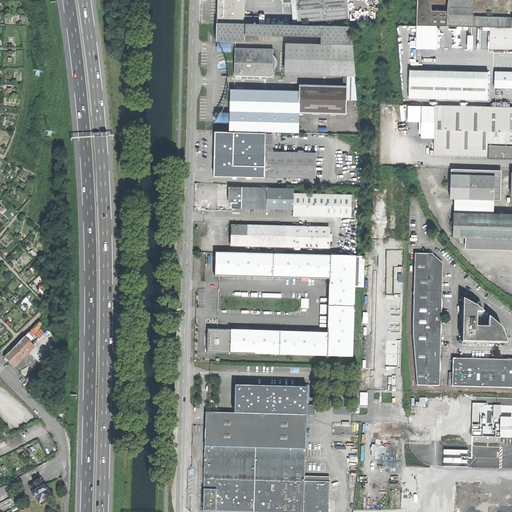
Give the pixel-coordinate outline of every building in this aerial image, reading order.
[(218,0),(217,22),(259,23),(259,16),(244,16),(244,0),(218,0)] [(298,23),(349,18),(347,0),(284,0),(285,3),(296,3),(298,23)] [(511,27),(511,17),(473,17),(474,4),(447,4),(447,11),(429,11),(429,0),(416,0),(416,26),(492,27),(511,27)] [(260,23),(282,24),(282,15),(261,14),(260,23)] [(321,43),(347,43),(345,26),(282,24),(260,23),(259,23),(217,22),(216,22),(216,39),(244,40),(244,33),(321,35),(321,43)] [(511,49),(511,27),(492,27),(491,49),(511,49)] [(321,43),(286,42),(285,73),(355,74),(353,43),(347,43),(321,43)] [(272,49),(235,48),(234,59),(233,77),(271,78),(272,73),(272,54),(272,49)] [(487,72),(410,70),(409,98),(486,100),(487,72)] [(493,88),(511,87),(511,71),(494,71),(493,88)] [(346,85),(297,83),(297,90),(229,89),(228,130),(298,132),(298,112),(346,113),(346,85)] [(487,156),(511,156),(511,106),(433,105),(433,120),(432,154),(487,155),(487,156)] [(265,133),(265,132),(214,130),(214,156),(213,175),(315,177),(316,152),(265,151),(265,145),(264,145),(265,133)] [(454,198),(493,198),(494,174),(431,174),(431,198),(454,198)] [(294,188),(231,187),(231,196),(230,196),(228,196),(228,200),(231,200),(231,202),(233,202),(233,208),(231,208),(231,212),(243,212),(243,208),(294,209),(294,217),(351,218),(352,195),(294,194),(294,188)] [(454,198),(454,213),(493,213),(493,198),(454,198)] [(465,244),(484,244),(484,238),(511,238),(511,213),(493,213),(454,213),(454,222),(450,222),(450,228),(453,228),(453,237),(459,237),(459,243),(465,244)] [(323,226),(312,226),(312,228),(231,226),(231,236),(231,246),(328,248),(328,228),(323,228),(323,226)] [(511,249),(511,238),(484,238),(484,244),(465,244),(465,249),(511,249)] [(363,287),(364,257),(216,253),(215,276),(249,277),(249,276),(329,279),(327,332),(352,333),(354,300),(354,287),(363,287)] [(439,385),(439,372),(436,372),(436,361),(439,361),(440,335),(436,335),(437,325),(440,325),(440,308),(437,308),(437,299),(441,299),(441,291),(438,291),(438,286),(441,286),(441,270),(438,267),(442,263),(433,254),(414,254),(412,331),(413,340),(417,386),(439,385)] [(461,342),(506,342),(500,326),(488,316),(488,327),(479,328),(478,326),(476,324),(474,324),(475,312),(482,312),(476,306),(462,298),(461,342)] [(27,353),(34,346),(30,343),(34,339),(32,337),(43,325),(39,321),(4,357),(13,366),(20,360),(21,362),(25,357),(28,355),(27,353)] [(354,333),(352,333),(327,332),(230,329),(230,330),(207,329),(207,341),(207,352),(354,356),(354,333)] [(452,386),(511,387),(511,362),(504,363),(504,359),(490,359),(489,362),(483,362),(483,359),(475,359),(475,362),(465,362),(465,358),(452,358),(452,386)] [(37,377),(32,373),(26,379),(30,384),(37,377)] [(305,476),(307,387),(235,385),(234,413),(206,412),(204,484),(204,511),(255,511),(329,511),(330,476),(305,476)] [(487,403),(473,403),(472,436),(500,437),(500,430),(501,416),(501,405),(487,405),(487,403)] [(511,416),(501,416),(500,430),(511,429),(511,416)] [(381,453),(396,452),(396,440),(380,440),(381,453)] [(468,450),(443,449),(443,466),(467,467),(468,450)] [(444,480),(444,494),(469,495),(469,478),(475,478),(476,469),(413,467),(412,493),(427,494),(428,479),(444,480)] [(484,477),(485,498),(511,498),(510,477),(484,477)] [(37,503),(50,496),(45,489),(44,489),(43,486),(39,480),(33,483),(34,484),(29,487),(32,492),(30,493),(32,497),(33,496),(37,503)] [(50,508),(55,505),(52,499),(47,501),(50,508)]
